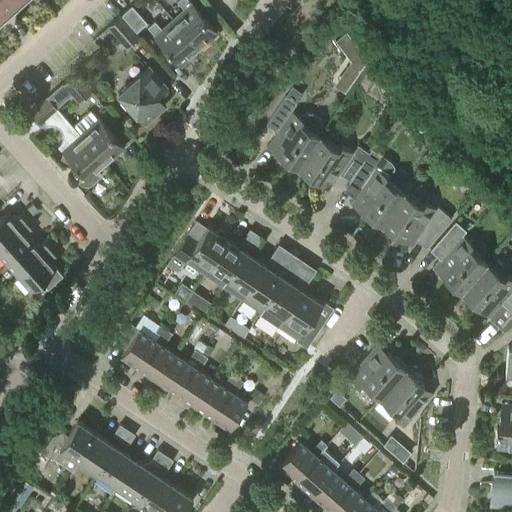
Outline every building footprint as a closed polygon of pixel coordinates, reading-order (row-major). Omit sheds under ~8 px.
[(0,0),(0,15),(4,20),(16,10),(7,0),(0,0)] [(7,0),(16,10),(18,8),(14,4),(18,0),(7,0)] [(199,47),(217,30),(189,0),(177,0),(177,1),(184,8),(173,18),(199,47)] [(136,31),(146,22),(131,5),(121,13),(136,31)] [(128,46),(139,35),(119,14),(108,25),(128,46)] [(199,47),(173,18),(162,28),(155,20),(148,26),(181,63),(199,47)] [(346,33),(336,41),(352,61),(349,64),(359,72),(368,61),(346,33)] [(145,121),(165,103),(158,94),(167,86),(148,65),(119,92),(145,121)] [(79,100),(91,89),(74,71),(62,82),(79,100)] [(301,116),(292,110),(297,102),(286,94),(267,123),(278,129),(271,139),(283,147),(279,153),(299,167),(321,135),(317,133),(321,127),(322,122),(318,117),(311,112),(306,112),(302,114),(301,116)] [(106,161),(80,132),(47,96),(29,112),(40,123),(44,120),(47,124),(49,124),(52,124),(53,124),(56,125),(58,127),(60,129),(61,131),(62,133),(62,135),(62,137),(61,139),(60,141),(59,143),(58,145),(63,151),(60,157),(77,165),(82,171),(77,181),(81,183),(85,184),(86,184),(88,183),(90,182),(92,182),(93,181),(101,174),(97,169),(106,161)] [(106,161),(124,145),(98,116),(80,132),(106,161)] [(424,125),(418,120),(414,125),(421,130),(424,125)] [(231,140),(236,132),(227,125),(221,133),(231,140)] [(339,148),(321,135),(299,167),(319,180),(323,174),(329,178),(334,177),(335,175),(337,177),(340,172),(350,179),(369,152),(358,144),(353,151),(342,144),(339,148)] [(369,152),(350,179),(371,194),(361,208),(382,223),(404,191),(384,177),(390,169),(391,164),(388,159),(372,148),(369,152)] [(423,204),(404,191),(382,223),(403,237),(408,228),(427,245),(452,216),(438,205),(436,207),(426,200),(423,204)] [(32,204),(26,209),(31,214),(37,209),(32,204)] [(0,241),(31,214),(26,209),(19,216),(15,216),(13,218),(7,211),(0,216),(0,241)] [(0,255),(5,261),(31,238),(26,232),(28,230),(29,227),(36,220),(31,214),(0,241),(0,255)] [(461,290),(487,261),(469,246),(472,242),(463,233),(466,229),(455,219),(430,248),(450,266),(442,274),(461,290)] [(204,271),(227,237),(207,224),(198,238),(188,232),(167,262),(178,269),(185,258),(204,271)] [(250,244),(257,233),(249,228),(242,239),(250,244)] [(257,249),(264,238),(257,233),(250,244),(257,249)] [(17,274),(55,241),(50,235),(43,241),(39,242),(37,244),(31,238),(5,261),(17,274)] [(204,271),(223,284),(246,250),(227,237),(204,271)] [(47,286),(62,272),(51,259),(53,257),(54,253),(61,247),(55,241),(17,274),(30,288),(40,279),(47,286)] [(246,250),(223,284),(242,296),(265,262),(246,250)] [(288,269),(297,255),(289,250),(276,270),(265,262),(242,296),(260,309),(265,302),(284,275),(288,269)] [(297,255),(288,269),(296,273),(305,260),(297,255)] [(504,276),(487,261),(461,290),(479,307),(491,293),(511,310),(511,309),(511,277),(507,273),(504,276)] [(303,288),(284,275),(265,302),(260,309),(259,311),(278,324),(303,288)] [(184,299),(191,288),(181,282),(174,292),(184,299)] [(306,345),(322,322),(312,315),(322,301),(303,288),(278,324),(297,337),(296,339),(306,345)] [(159,337),(165,328),(159,324),(153,333),(159,337)] [(140,365),(157,339),(139,327),(122,352),(140,365)] [(165,341),(171,332),(165,328),(159,337),(165,341)] [(158,377),(175,351),(157,339),(140,365),(158,377)] [(195,361),(201,352),(195,348),(189,357),(195,361)] [(405,367),(386,350),(375,363),(365,355),(347,374),(359,384),(362,380),(380,396),(405,367)] [(176,389),(193,363),(175,351),(158,377),(176,389)] [(201,365),(207,356),(201,352),(195,361),(201,365)] [(194,401),(211,375),(193,363),(176,389),(194,401)] [(404,424),(421,405),(430,396),(420,387),(424,384),(405,367),(380,396),(397,411),(394,415),(404,424)] [(243,380),(246,375),(240,371),(237,376),(236,376),(230,385),(237,389),(243,380)] [(230,385),(236,376),(231,372),(225,381),(230,385)] [(211,413),(229,388),(211,375),(194,401),(211,413)] [(258,404),(265,394),(255,387),(248,398),(258,404)] [(230,425),(247,400),(229,388),(211,413),(230,425)] [(339,404),(345,397),(336,389),(330,396),(339,404)] [(511,402),(508,402),(507,414),(499,413),(495,445),(511,447),(511,402)] [(80,459),(97,431),(78,418),(68,433),(58,427),(43,450),(53,457),(61,446),(80,459)] [(346,420),(338,429),(346,436),(354,427),(346,420)] [(120,438),(126,428),(119,423),(113,434),(120,438)] [(128,444),(135,433),(126,428),(120,438),(128,444)] [(99,472),(116,444),(97,431),(80,459),(99,472)] [(296,477),(316,453),(300,438),(279,462),(296,477)] [(318,451),(326,443),(320,438),(313,446),(318,451)] [(117,484),(135,457),(116,444),(99,472),(117,484)] [(400,445),(393,453),(402,461),(409,452),(401,444),(400,445)] [(158,464),(164,453),(157,449),(151,459),(144,461),(143,463),(135,457),(117,484),(136,497),(154,470),(158,464)] [(164,453),(158,464),(166,469),(173,459),(164,453)] [(312,491),(332,468),(316,453),(296,477),(312,491)] [(351,479),(358,472),(353,467),(346,475),(351,479)] [(328,505),(349,482),(332,468),(312,491),(328,505)] [(511,501),(511,470),(492,468),(489,499),(511,501)] [(173,483),(154,470),(136,497),(155,510),(173,483)] [(357,485),(364,477),(358,472),(351,479),(357,485)] [(23,480),(16,490),(26,496),(33,486),(23,480)] [(335,511),(350,511),(365,496),(349,482),(328,505),(335,511)] [(183,511),(182,511),(192,496),(173,483),(155,510),(158,511),(183,511)] [(55,492),(58,487),(53,484),(50,488),(55,492)] [(391,489),(385,496),(390,500),(396,493),(391,489)] [(396,493),(390,500),(396,505),(402,499),(396,493)] [(379,511),(381,511),(365,496),(350,511),(379,511)] [(383,508),(390,500),(385,496),(378,504),(383,508)] [(387,511),(390,511),(396,505),(390,500),(383,508),(387,511)]
